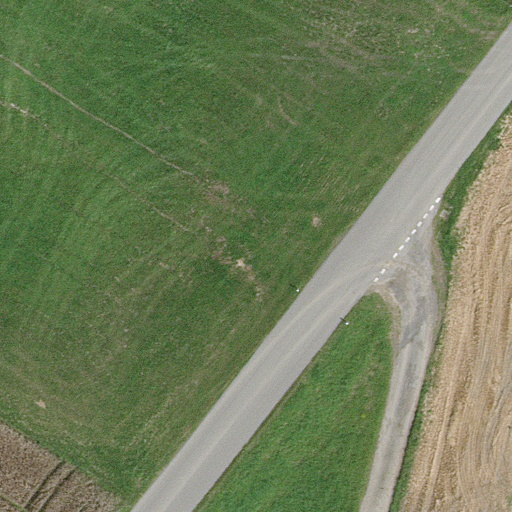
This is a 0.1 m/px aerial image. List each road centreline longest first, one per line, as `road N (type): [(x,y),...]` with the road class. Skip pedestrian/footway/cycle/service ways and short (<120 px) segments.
road 1 (unclassified): [(153,511),(511,60)]
road 2 (track): [(388,216),(421,290),(372,511)]
